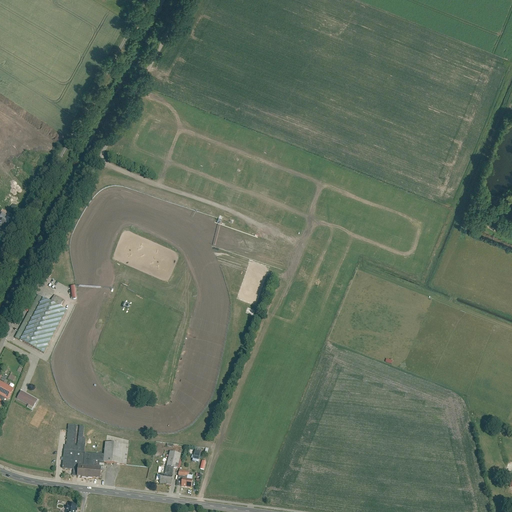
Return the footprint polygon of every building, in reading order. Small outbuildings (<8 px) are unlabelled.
[(0,230),(5,233),(12,218),(1,213),(0,215),(0,230)] [(37,295),(13,338),(43,354),(66,311),(61,308),(64,301),(52,294),(48,301),(37,295)] [(0,401),(2,398),(5,400),(7,397),(9,398),(15,388),(1,380),(0,381),(0,401)] [(33,405),(36,400),(21,391),(18,397),(33,405)] [(75,477),(103,480),(105,463),(128,465),(130,445),(105,443),(104,454),(85,453),(86,438),(84,439),(86,427),(70,425),(68,447),(65,446),(64,470),(74,470),(75,477)] [(201,463),(203,449),(197,447),(194,462),(201,463)] [(180,454),(170,451),(166,466),(177,469),(180,454)] [(172,474),(161,472),(160,483),(171,485),(172,474)] [(193,480),(182,478),(181,487),(191,489),(193,480)]
